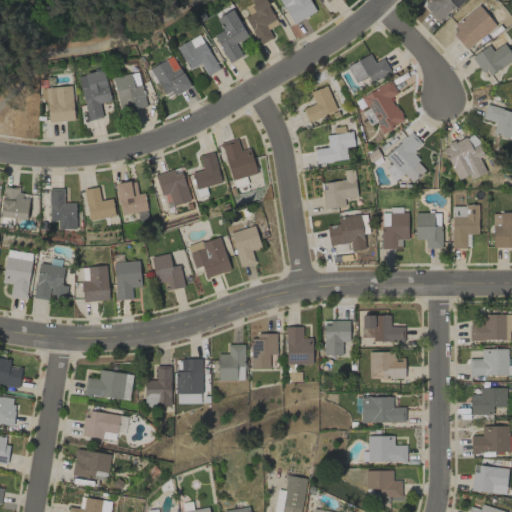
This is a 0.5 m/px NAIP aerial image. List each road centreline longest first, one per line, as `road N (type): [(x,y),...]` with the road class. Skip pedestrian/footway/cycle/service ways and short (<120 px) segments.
road 1 (tertiary): [(511,283),(301,283),(153,334),(112,340),(0,327)]
road 2 (residential): [(386,0),(253,92),(154,145),(86,160),(0,154)]
road 3 (residential): [(435,285),(441,483),(434,511)]
road 4 (residential): [(253,92),(279,137),(301,283)]
road 5 (residential): [(63,338),(34,511)]
